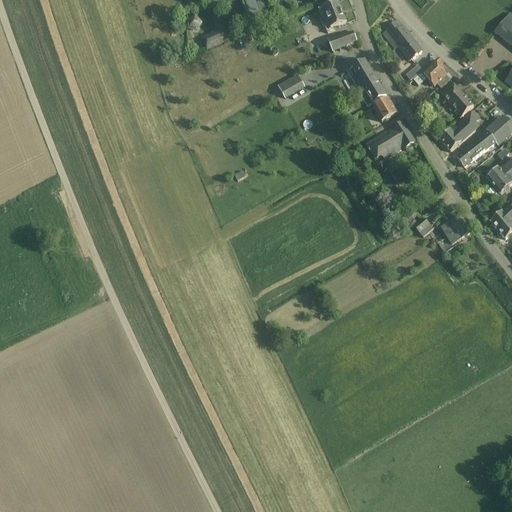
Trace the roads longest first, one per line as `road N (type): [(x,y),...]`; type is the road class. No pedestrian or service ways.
road 1 (track): [(258,511),(160,308),(44,0)]
road 2 (unclassified): [(511,272),(372,55),(356,0)]
road 3 (residential): [(511,110),(460,69),(396,0)]
